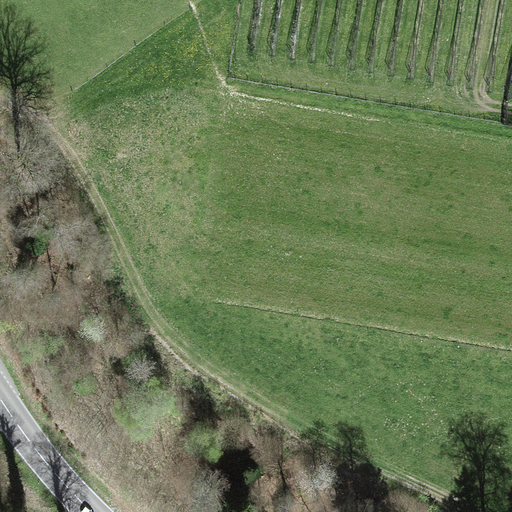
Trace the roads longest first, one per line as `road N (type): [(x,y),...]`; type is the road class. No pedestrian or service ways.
road 1 (track): [(39,121),(77,159),(193,362),(316,443),(496,511)]
road 2 (track): [(221,0),(39,121)]
road 3 (secondary): [(0,397),(91,511)]
